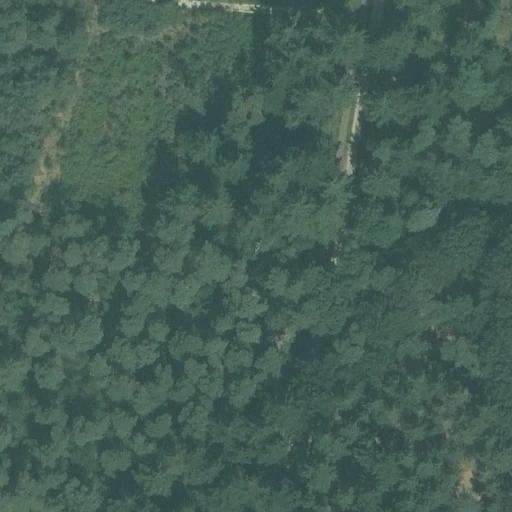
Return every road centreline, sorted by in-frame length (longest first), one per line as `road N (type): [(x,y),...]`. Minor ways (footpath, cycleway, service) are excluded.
road 1 (track): [(379,0),(329,286)]
road 2 (track): [(329,286),(289,511)]
road 3 (track): [(150,0),(376,20)]
road 4 (track): [(329,286),(511,217)]
